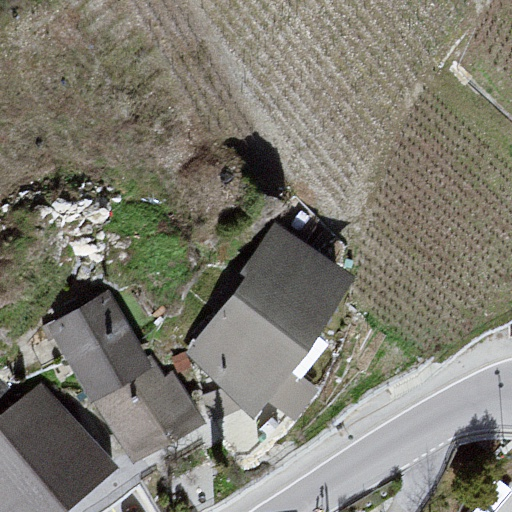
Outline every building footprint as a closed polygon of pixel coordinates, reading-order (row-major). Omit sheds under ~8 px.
[(247,407),(350,267),(275,217),(237,268),(242,272),(183,348),(247,407)] [(147,357),(109,285),(83,298),(80,292),(62,301),(65,307),(45,319),(85,390),(147,357)] [(188,362),(183,349),(169,356),(174,368),(188,362)] [(128,455),(203,413),(172,368),(163,373),(150,353),(147,354),(148,357),(86,390),(128,455)] [(49,511),(115,462),(40,382),(0,418),(0,511),(49,511)]
